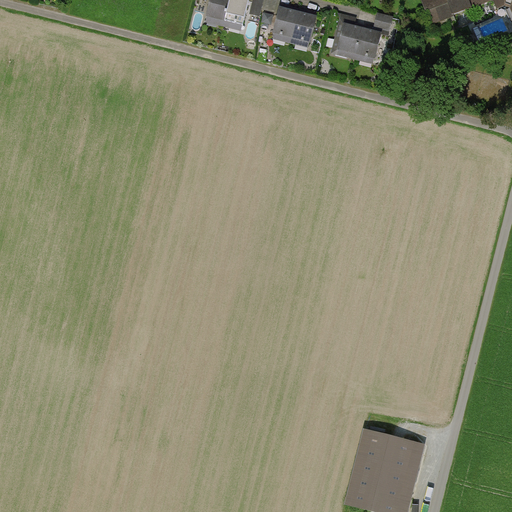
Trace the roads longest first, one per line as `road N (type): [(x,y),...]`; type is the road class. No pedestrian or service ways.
road 1 (track): [(511,134),(0,4)]
road 2 (unclassified): [(511,211),(435,511)]
